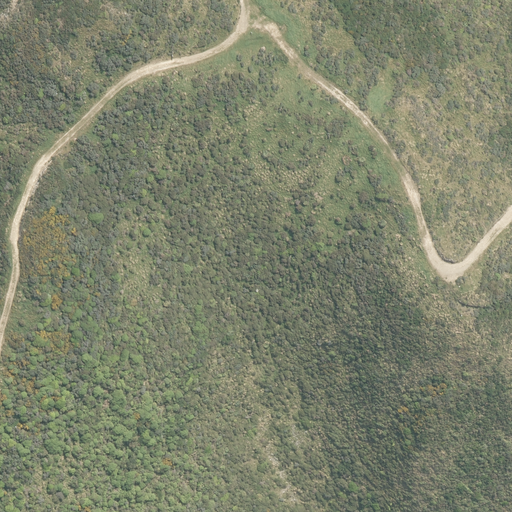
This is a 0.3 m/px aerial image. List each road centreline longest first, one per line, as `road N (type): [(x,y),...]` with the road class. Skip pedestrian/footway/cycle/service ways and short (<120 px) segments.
road 1 (track): [(233,11),(366,125),(406,179),(423,245),(439,271),(458,271),(511,188)]
road 2 (track): [(227,0),(232,30),(198,55),(136,73),(81,115),(23,176),(1,240),(0,298)]
